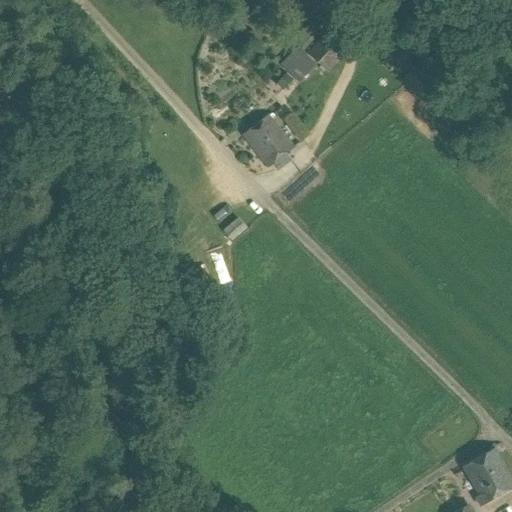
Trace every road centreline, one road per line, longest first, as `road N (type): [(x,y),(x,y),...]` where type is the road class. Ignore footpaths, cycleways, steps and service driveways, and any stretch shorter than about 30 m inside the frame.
road 1 (secondary): [(150,511),(0,0)]
road 2 (track): [(0,224),(25,241),(107,511)]
